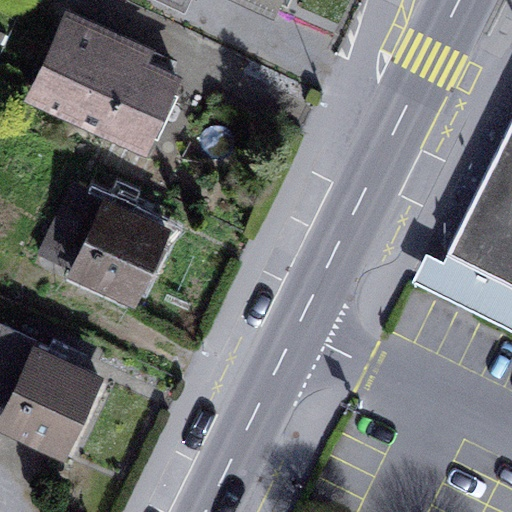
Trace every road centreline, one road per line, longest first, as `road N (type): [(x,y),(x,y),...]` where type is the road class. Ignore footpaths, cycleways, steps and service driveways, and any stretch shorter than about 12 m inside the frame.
road 1 (primary): [(206,511),(392,136)]
road 2 (residential): [(392,136),(351,77),(388,0)]
road 3 (primary): [(392,136),(459,0)]
